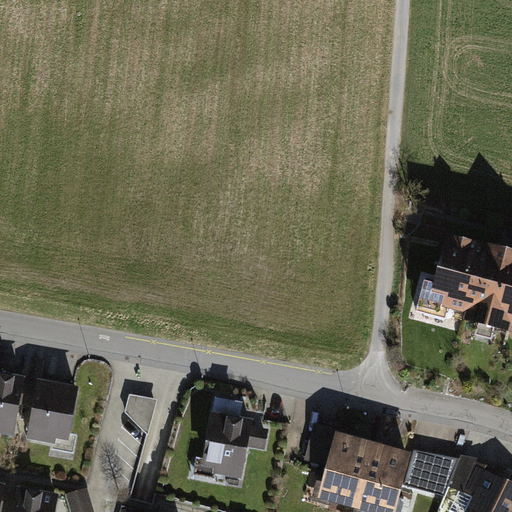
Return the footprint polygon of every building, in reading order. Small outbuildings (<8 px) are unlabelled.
[(511,256),(504,254),(444,237),(430,287),(419,284),(410,317),(447,328),(450,317),(454,318),(452,325),(511,341),(511,256)] [(22,382),(0,377),(0,438),(10,440),(22,382)] [(75,391),(35,384),(25,444),(65,451),(75,391)] [(124,419),(152,426),(158,398),(130,392),(124,419)] [(245,420),(209,414),(199,476),(239,483),(245,449),(265,452),(269,431),(244,427),(245,420)] [(348,511),(354,511),(373,447),(334,436),(315,502),(348,511)] [(396,511),(412,458),(373,447),(354,511),(396,511)] [(511,511),(511,485),(475,468),(461,497),(470,501),(464,511),(511,511)] [(54,511),(57,499),(17,491),(13,511),(54,511)] [(92,511),(88,495),(70,500),(73,511),(92,511)]
